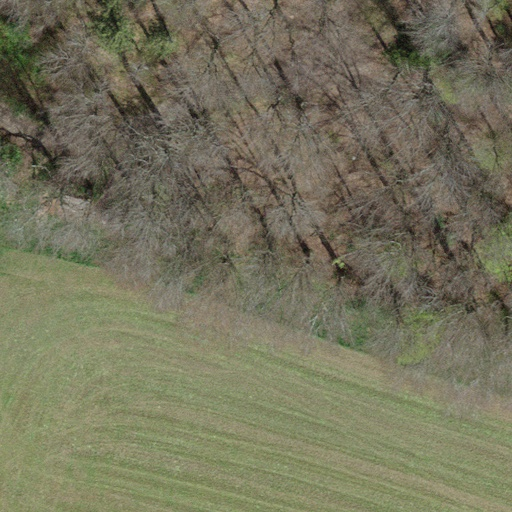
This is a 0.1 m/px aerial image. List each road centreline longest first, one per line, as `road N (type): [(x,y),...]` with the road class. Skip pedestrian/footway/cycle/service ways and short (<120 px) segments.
road 1 (track): [(0,116),(37,140),(80,141),(270,60)]
road 2 (track): [(270,60),(402,72),(511,129)]
